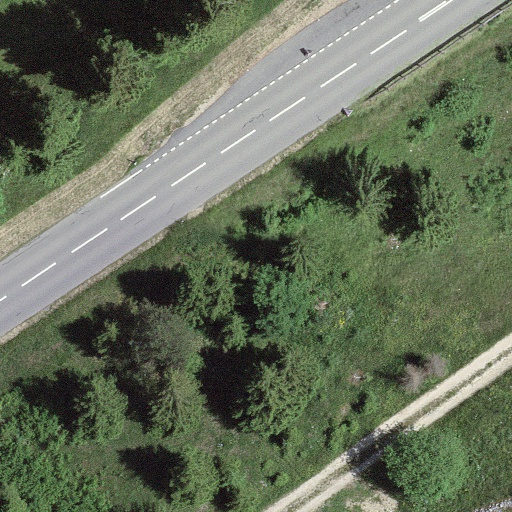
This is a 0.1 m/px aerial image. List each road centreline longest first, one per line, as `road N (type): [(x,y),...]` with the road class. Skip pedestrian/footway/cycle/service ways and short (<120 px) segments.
road 1 (secondary): [(0,294),(447,0)]
road 2 (track): [(511,348),(280,511)]
